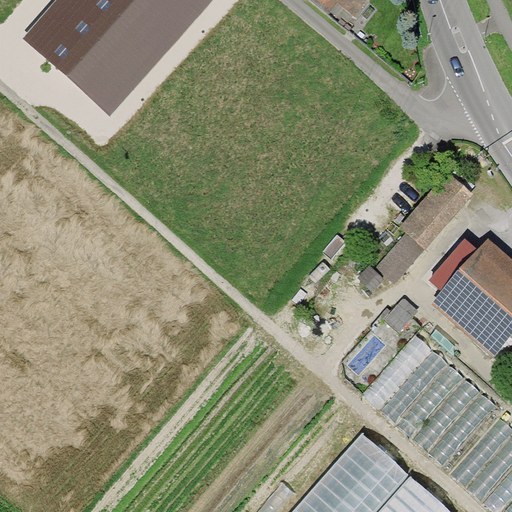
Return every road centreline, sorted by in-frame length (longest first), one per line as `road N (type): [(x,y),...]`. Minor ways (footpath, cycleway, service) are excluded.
road 1 (track): [(474,511),(0,85)]
road 2 (tertiary): [(441,0),(477,99),(511,158)]
